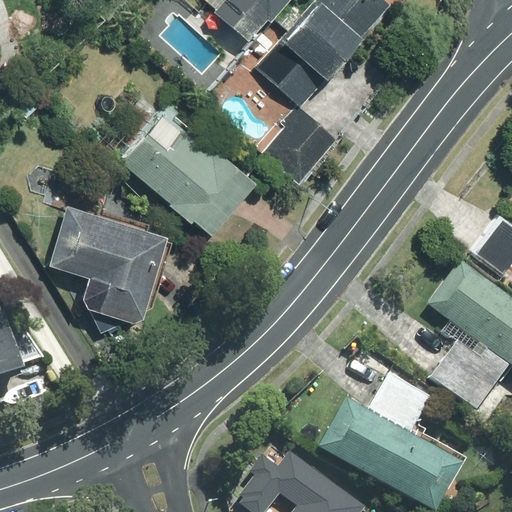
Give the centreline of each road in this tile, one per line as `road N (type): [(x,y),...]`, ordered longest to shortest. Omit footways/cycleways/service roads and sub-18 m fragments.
road 1 (residential): [(511,34),(461,85),(298,292),(215,374),(134,432)]
road 2 (residential): [(134,432),(0,487)]
